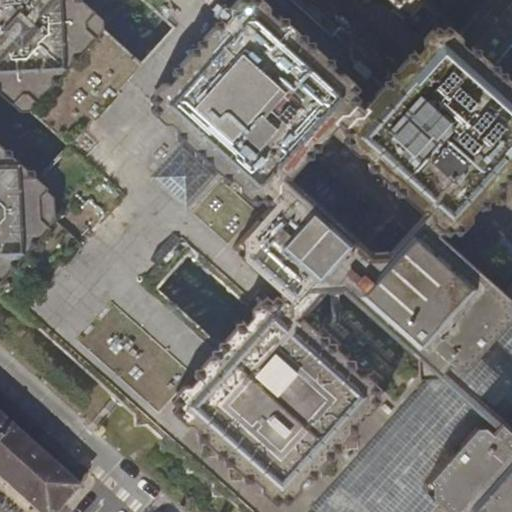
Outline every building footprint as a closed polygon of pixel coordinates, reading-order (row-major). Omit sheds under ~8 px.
[(82,0),(0,0),(0,78),(23,99),(33,98),(99,27),(98,14),(82,0)] [(59,195),(0,265),(0,290),(248,511),(312,511),(317,507),(443,372),(323,268),(295,300),(386,379),(281,501),(165,402),(219,338),(142,269),(175,234),(250,302),(271,278),(226,239),(260,199),(134,84),(210,0),(144,0),(170,24),(137,61),(99,27),(33,98),(71,132),(34,173),(59,195)] [(260,199),(295,160),(329,122),(378,68),(302,0),(210,0),(134,84),(260,199)] [(511,163),(511,61),(468,22),(443,0),(439,0),(378,68),(329,122),(415,199),(451,231),(511,163)] [(511,0),(488,0),(468,22),(511,61),(511,163),(451,231),(511,283),(511,282),(511,0)] [(0,265),(59,195),(34,173),(0,142),(0,265)] [(383,237),(295,160),(260,199),(226,239),(271,278),(295,300),(323,268),(443,372),(454,359),(462,367),(511,309),(511,283),(451,231),(415,199),(383,237)] [(271,278),(250,302),(219,338),(165,402),(281,501),(386,379),(295,300),(271,278)] [(418,511),(435,494),(425,486),(425,476),(478,416),(489,416),(494,420),(504,409),(511,400),(511,282),(511,283),(511,309),(462,367),(454,359),(443,372),(317,507),(321,511),(320,511),(418,511)] [(425,486),(435,494),(454,511),(511,511),(511,415),(504,409),(494,420),(489,416),(478,416),(425,476),(425,486)] [(0,476),(39,511),(57,511),(79,488),(0,417),(0,476)] [(454,511),(435,494),(418,511),(454,511)]
